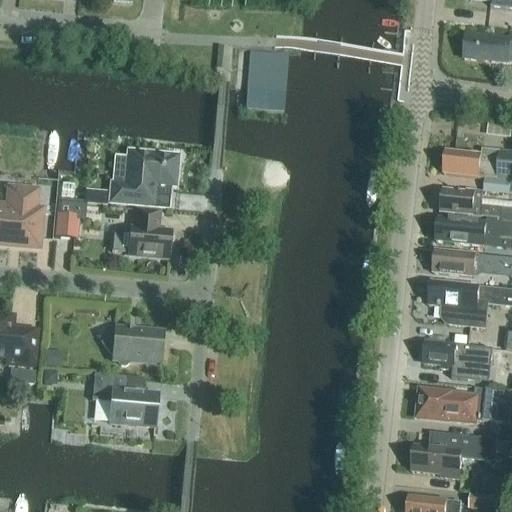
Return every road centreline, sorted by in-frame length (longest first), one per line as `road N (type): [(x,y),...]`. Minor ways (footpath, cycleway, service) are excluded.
road 1 (tertiary): [(374,511),(421,92)]
road 2 (residential): [(207,297),(0,276)]
road 3 (residential): [(0,22),(147,36),(156,30),(159,0)]
road 4 (residential): [(191,429),(207,297)]
road 5 (residential): [(207,297),(220,172)]
